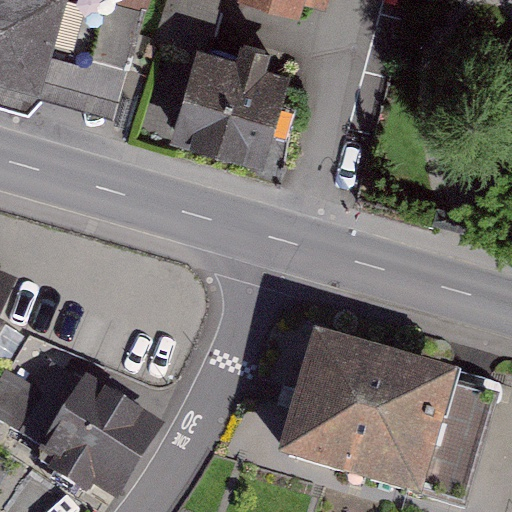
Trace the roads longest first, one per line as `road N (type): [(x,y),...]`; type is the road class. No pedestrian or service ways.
road 1 (unclassified): [(147,511),(206,425),(283,241)]
road 2 (secondary): [(283,241),(0,158)]
road 3 (secondary): [(511,307),(283,241)]
